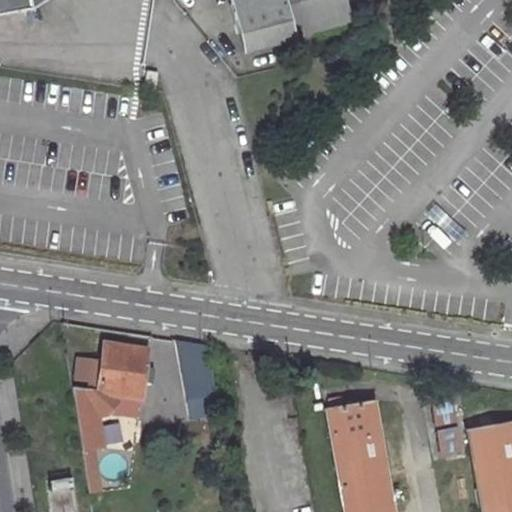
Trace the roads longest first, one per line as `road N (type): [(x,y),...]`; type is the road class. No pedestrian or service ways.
road 1 (unclassified): [(511,360),(0,283)]
road 2 (unknown): [(244,320),(276,511)]
